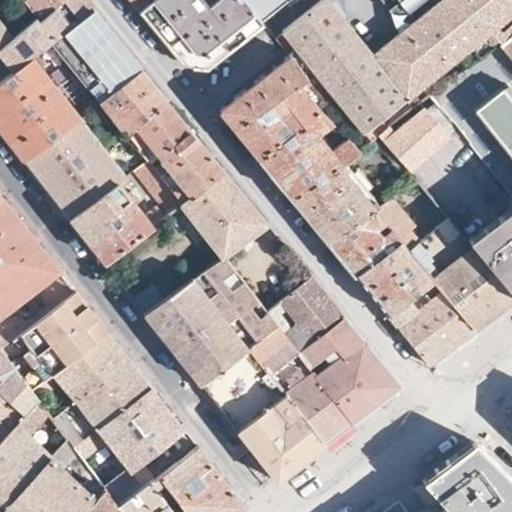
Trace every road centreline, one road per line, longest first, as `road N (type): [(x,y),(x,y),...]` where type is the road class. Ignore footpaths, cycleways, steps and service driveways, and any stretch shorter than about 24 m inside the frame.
road 1 (residential): [(434,399),(109,0)]
road 2 (residential): [(0,165),(276,511)]
road 3 (residential): [(286,511),(434,399)]
